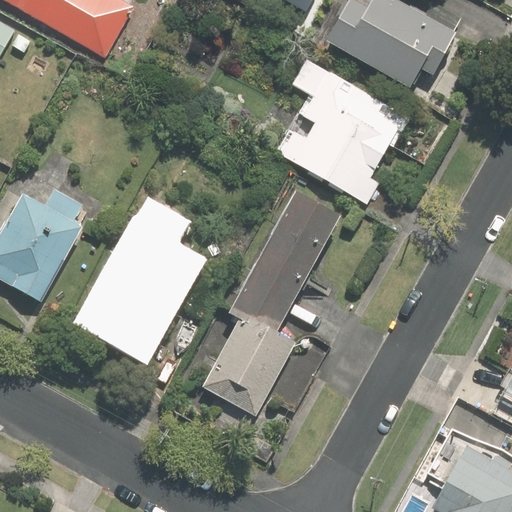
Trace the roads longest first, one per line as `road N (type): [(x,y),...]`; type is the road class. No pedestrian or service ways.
road 1 (residential): [(312,511),(511,143)]
road 2 (residential): [(226,511),(0,389)]
